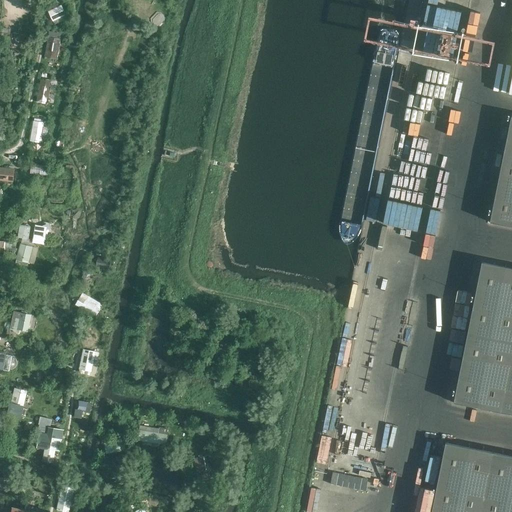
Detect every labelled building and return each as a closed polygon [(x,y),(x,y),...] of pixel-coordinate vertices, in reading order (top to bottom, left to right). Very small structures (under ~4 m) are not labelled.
[(53,10),(47,12),(54,25),(63,22),(62,19),(66,17),(61,6),(59,7),(57,4),(52,6),(53,10)] [(59,40),(48,39),(45,60),(56,61),(59,40)] [(51,81),(40,79),(36,103),(47,104),(51,81)] [(511,115),(511,116),(511,117),(511,121),(511,128),(509,127),(509,128),(511,129),(508,139),(506,139),(506,140),(508,141),(506,151),(504,151),(504,152),(506,152),(504,163),(502,163),(502,164),(503,164),(501,175),(499,174),(499,175),(501,176),(499,187),(497,186),(497,187),(499,187),(497,198),(495,198),(494,199),(496,199),(494,210),(492,210),(492,211),(494,211),(492,221),(490,221),(490,222),(492,223),(492,222),(493,222),(493,221),(502,223),(501,225),(502,225),(503,223),(511,224),(511,115)] [(44,123),(33,121),(30,142),(41,144),(44,123)] [(97,141),(93,144),(93,148),(95,152),(99,153),(103,149),(103,145),(102,141),(97,141)] [(39,165),(38,174),(48,175),(49,166),(39,165)] [(0,168),(0,179),(13,181),(15,170),(0,168)] [(35,240),(36,228),(20,225),(18,237),(35,240)] [(17,251),(17,249),(15,248),(16,247),(11,246),(12,243),(4,242),(3,252),(3,253),(8,253),(8,258),(13,258),(13,254),(15,254),(15,251),(17,251)] [(28,263),(32,247),(21,244),(16,260),(28,263)] [(112,261),(98,257),(96,266),(110,270),(112,261)] [(511,268),(506,268),(506,266),(505,266),(505,268),(494,265),(494,263),(493,265),(484,263),(485,262),(484,262),(484,261),(482,261),(482,263),(484,263),(482,273),(480,272),(479,273),(481,274),(479,285),(477,284),(477,285),(479,286),(477,296),(475,296),(475,297),(477,297),(474,308),(473,308),(472,309),(474,309),(472,320),(470,320),(472,321),(470,332),(468,331),(468,332),(470,333),(467,343),(465,343),(465,344),(467,344),(465,355),(463,355),(463,356),(465,356),(463,367),(461,367),(462,368),(460,379),(458,378),(458,379),(460,380),(458,390),(456,390),(456,391),(458,391),(456,401),(454,401),(453,403),(455,403),(456,402),(457,401),(465,403),(465,405),(466,405),(466,403),(477,405),(477,407),(478,407),(478,405),(491,408),(490,410),(491,410),(492,408),(501,410),(500,412),(501,412),(502,410),(511,412),(510,414),(511,414),(511,412),(511,268)] [(82,291),(75,303),(96,315),(101,307),(98,305),(100,301),(82,291)] [(29,332),(32,316),(18,313),(15,327),(19,328),(19,330),(29,332)] [(95,352),(83,349),(78,370),(90,373),(95,352)] [(6,354),(3,370),(10,371),(10,370),(12,370),(14,369),(16,368),(17,366),(17,364),(17,362),(17,360),(15,359),(14,358),(13,357),(13,356),(6,354)] [(10,410),(23,413),(28,389),(15,386),(10,410)] [(90,411),(91,401),(79,400),(78,409),(75,408),(74,416),(82,417),(83,410),(90,411)] [(64,428),(49,425),(50,417),(42,416),(38,444),(45,446),(41,463),(54,465),(56,453),(60,453),(64,428)] [(165,444),(167,429),(140,424),(138,440),(165,444)] [(368,430),(365,429),(365,435),(362,435),(362,426),(354,426),(354,439),(362,440),(362,439),(367,439),(368,430)] [(126,450),(124,440),(105,444),(107,454),(126,450)] [(346,463),(346,449),(343,449),(343,444),(345,444),(346,441),(338,441),(337,463),(346,463)] [(511,511),(511,456),(503,455),(503,453),(502,453),(502,455),(493,453),(493,451),(492,453),(483,451),(483,449),(482,451),(470,448),(470,446),(469,446),(469,448),(458,446),(458,444),(457,444),(457,445),(448,444),(448,443),(447,443),(448,442),(446,441),(445,443),(447,443),(445,453),(443,453),(443,454),(445,454),(443,465),(441,465),(443,466),(441,477),(439,476),(438,477),(440,478),(438,488),(436,488),(436,489),(438,489),(436,500),(434,500),(434,501),(436,501),(433,511),(431,511),(511,511)] [(350,467),(372,470),(376,446),(354,443),(350,467)] [(212,471),(209,456),(194,458),(197,476),(202,475),(204,484),(214,483),(213,477),(217,477),(216,470),(212,471)] [(369,477),(338,473),(337,485),(367,489),(369,477)] [(68,511),(74,488),(62,485),(56,511),(60,511),(68,511)]
